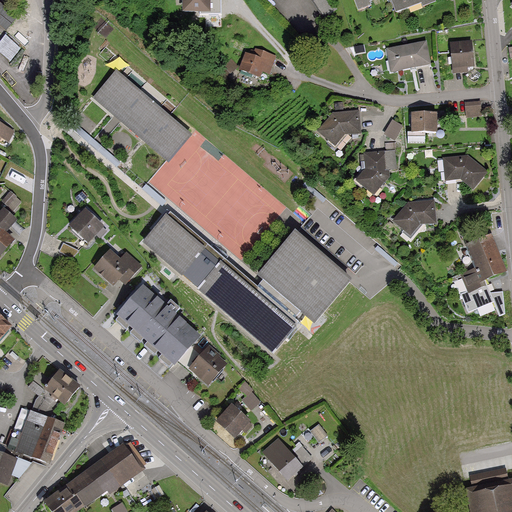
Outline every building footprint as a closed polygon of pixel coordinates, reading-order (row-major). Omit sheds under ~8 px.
[(211,0),(182,0),(183,11),(212,11),(211,0)] [(353,0),(357,10),(384,0),(353,0)] [(389,0),(395,17),(436,2),(435,0),(389,0)] [(0,24),(7,31),(18,17),(0,1),(0,24)] [(7,35),(0,43),(0,51),(12,61),(22,48),(7,35)] [(472,71),(469,43),(448,45),(451,73),(472,71)] [(423,44),(384,51),(389,75),(427,68),(423,44)] [(275,64),(245,52),(238,71),(267,83),(275,64)] [(114,74),(92,100),(167,163),(189,137),(114,74)] [(480,105),(464,106),(465,121),(481,120),(480,105)] [(438,113),(411,114),(412,134),(438,133),(438,113)] [(331,115),(315,133),(331,148),(341,138),(359,137),(358,114),(331,115)] [(394,119),(386,135),(397,140),(404,124),(394,119)] [(388,150),(398,149),(397,139),(386,141),(388,150)] [(390,177),(389,153),(366,154),(367,168),(354,181),(371,197),(390,177)] [(467,156),(444,159),(446,181),(460,179),(474,191),(489,173),(467,156)] [(12,190),(2,200),(12,209),(21,199),(12,190)] [(408,205),(393,224),(411,238),(420,227),(438,225),(435,202),(408,205)] [(0,258),(13,242),(4,235),(14,224),(0,213),(0,258)] [(104,233),(82,214),(66,232),(88,251),(104,233)] [(162,218),(138,246),(179,280),(203,252),(162,218)] [(292,235),(255,279),(312,326),(348,282),(292,235)] [(506,273),(492,236),(465,246),(476,276),(465,281),(469,293),(481,289),(478,283),(506,273)] [(76,256),(79,247),(64,244),(62,253),(76,256)] [(107,253),(90,272),(112,290),(119,282),(125,287),(141,269),(125,256),(118,263),(107,253)] [(216,266),(194,292),(270,356),(293,330),(216,266)] [(143,282),(114,316),(147,344),(150,340),(178,364),(199,340),(171,316),(176,310),(143,282)] [(207,348),(187,372),(207,389),(227,365),(207,348)] [(76,389),(55,374),(41,393),(62,408),(76,389)] [(256,407),(262,401),(253,391),(246,398),(256,407)] [(229,407),(211,425),(231,446),(249,428),(229,407)] [(49,467),(62,424),(22,412),(8,455),(49,467)] [(320,441),(328,435),(320,425),(312,430),(320,441)] [(306,467),(280,438),(263,454),(289,482),(306,467)] [(141,471),(122,444),(87,469),(104,493),(106,496),(141,471)] [(16,461),(0,455),(0,486),(6,489),(16,461)] [(104,493),(87,469),(65,485),(82,509),(104,493)] [(511,511),(511,496),(506,471),(468,479),(471,493),(464,495),(467,511),(511,511)] [(77,511),(82,509),(65,485),(39,503),(45,511),(77,511)]
